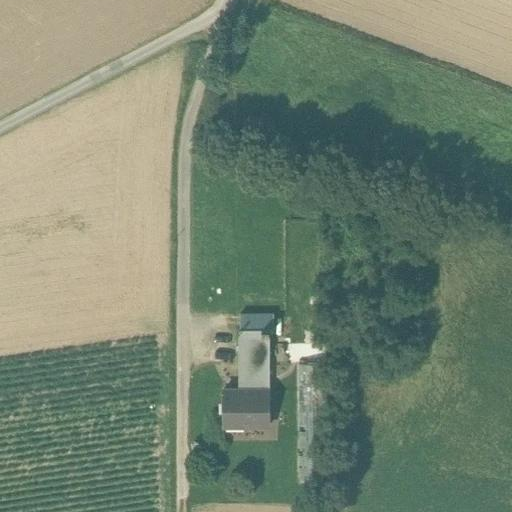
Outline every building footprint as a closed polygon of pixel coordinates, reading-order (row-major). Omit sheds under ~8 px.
[(323,220),(284,220),(284,344),(323,344),(323,220)] [(368,220),(330,220),(329,344),(368,344),(368,220)] [(414,220),(375,220),(375,344),(414,344),(414,220)] [(274,314),(240,314),(239,329),(270,329),(274,329),(274,314)] [(270,329),(239,329),(239,377),(264,377),(270,377),(269,344),(270,329)] [(284,344),(269,344),(270,377),(299,377),(299,483),(327,483),(327,363),(414,363),(414,344),(375,344),(368,344),(329,344),(323,344),(284,344)] [(264,377),(239,377),(239,389),(224,389),(224,425),(270,425),(270,389),(263,389),(264,377)]
